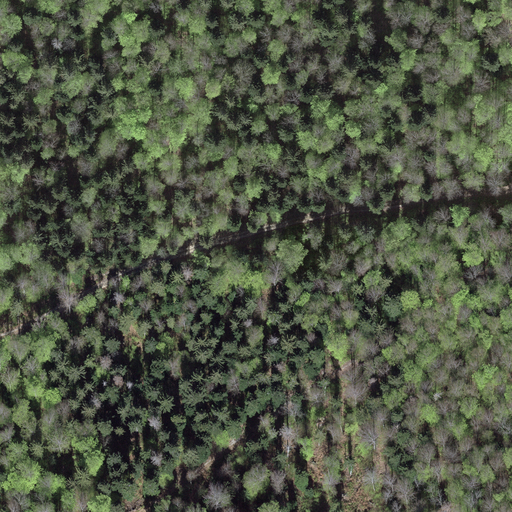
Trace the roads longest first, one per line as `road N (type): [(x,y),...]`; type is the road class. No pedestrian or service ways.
road 1 (track): [(0,339),(103,277),(157,257),(311,216),(511,190)]
road 2 (track): [(150,511),(270,420),(511,264)]
